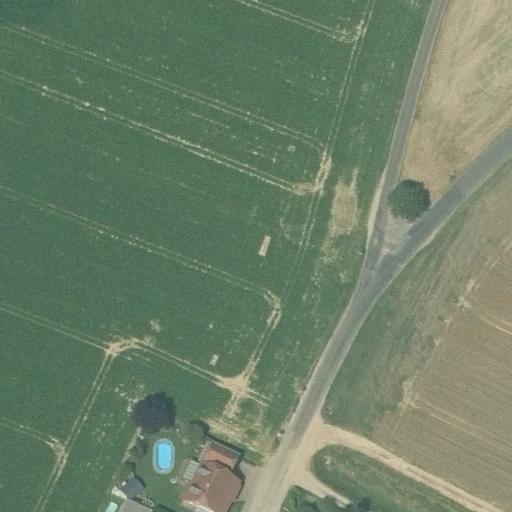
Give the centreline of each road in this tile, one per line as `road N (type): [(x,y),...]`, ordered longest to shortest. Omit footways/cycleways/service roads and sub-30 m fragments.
road 1 (unclassified): [(440,0),(379,220),(374,279)]
road 2 (tertiary): [(266,511),(325,370),(374,279)]
road 3 (tertiary): [(374,279),(511,140)]
